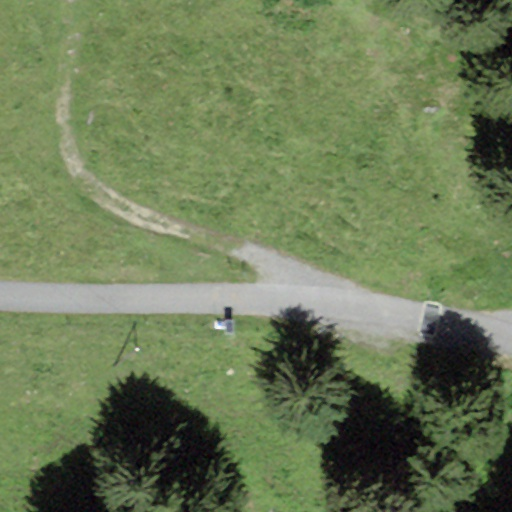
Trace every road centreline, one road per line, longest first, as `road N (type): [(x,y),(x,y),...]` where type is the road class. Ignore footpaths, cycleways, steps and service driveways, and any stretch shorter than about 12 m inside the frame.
road 1 (track): [(345,304),(0,295)]
road 2 (track): [(511,337),(345,304)]
